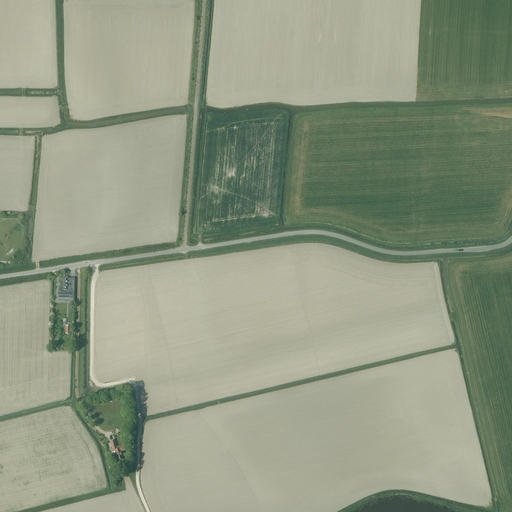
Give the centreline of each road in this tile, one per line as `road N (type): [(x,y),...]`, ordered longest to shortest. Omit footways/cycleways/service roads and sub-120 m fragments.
road 1 (unclassified): [(511,239),(394,253),(311,231),(185,249)]
road 2 (track): [(148,511),(137,484),(133,379),(101,385),(91,371),(94,262)]
road 3 (unclassified): [(0,277),(185,249)]
